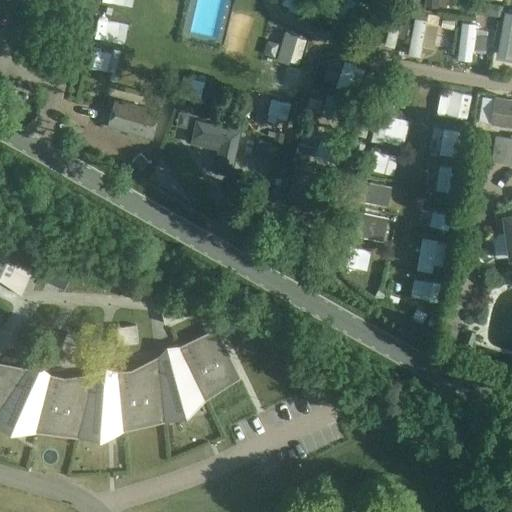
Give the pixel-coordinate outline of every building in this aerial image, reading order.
[(316,15),(317,0),(291,0),(290,12),(316,15)] [(423,0),(423,8),(437,9),(437,0),(423,0)] [(477,2),(476,14),(498,17),(500,5),(477,2)] [(95,38),(120,42),(123,21),(98,18),(95,38)] [(400,21),(391,18),(383,46),(392,49),(400,21)] [(455,20),(443,18),(441,28),(454,30),(455,20)] [(459,19),(458,56),(478,56),(479,20),(459,19)] [(284,30),(278,55),(303,61),(310,37),(284,30)] [(507,62),(511,42),(511,39),(511,32),(502,30),(494,66),(506,69),(507,62)] [(105,77),(126,79),(128,58),(107,56),(105,77)] [(301,81),(302,67),(290,66),(288,80),(301,81)] [(401,82),(399,89),(407,91),(409,85),(401,82)] [(449,111),(472,111),(472,89),(449,88),(449,111)] [(373,93),(362,90),(359,99),(370,103),(373,93)] [(269,95),(265,117),(283,121),(287,98),(269,95)] [(224,97),(222,113),(233,115),(236,99),(224,97)] [(511,101),(496,99),(493,113),(491,126),(511,128),(511,101)] [(120,102),(112,128),(151,139),(158,113),(120,102)] [(189,114),(179,112),(176,127),(187,129),(189,114)] [(195,122),(192,135),(220,141),(213,171),(229,174),(238,131),(195,122)] [(359,129),(357,136),(365,138),(367,131),(359,129)] [(276,131),(274,141),(282,143),(284,134),(276,131)] [(511,139),(498,138),(497,137),(493,163),(511,165),(511,139)] [(279,149),(260,140),(253,156),(272,165),(279,149)] [(307,166),(313,147),(299,142),(292,161),(307,166)] [(366,169),(389,172),(391,152),(368,149),(366,169)] [(459,184),(462,165),(438,161),(434,180),(459,184)] [(335,182),(295,171),(287,200),(297,202),(295,207),(313,212),(314,208),(327,212),(335,182)] [(361,213),(356,232),(380,238),(384,219),(361,213)] [(511,216),(505,217),(508,232),(491,235),(495,259),(511,257),(511,256),(511,216)] [(429,236),(428,258),(448,259),(449,237),(429,236)] [(349,243),(342,262),(362,268),(368,250),(349,243)] [(0,246),(0,279),(22,296),(23,294),(15,288),(28,263),(36,267),(37,264),(0,246)] [(415,292),(436,297),(441,278),(420,273),(415,292)] [(177,298),(160,306),(165,324),(185,315),(177,298)] [(118,327),(117,345),(138,343),(136,325),(118,327)] [(123,425),(125,425),(163,421),(165,421),(164,419),(163,419),(162,410),(201,392),(203,395),(240,377),(216,329),(180,347),(180,348),(156,360),(156,368),(117,372),(117,374),(90,376),(88,385),(50,375),(50,376),(23,369),(18,376),(0,363),(0,413),(38,423),(37,427),(39,427),(76,436),(78,437),(79,435),(77,434),(79,426),(122,422),(123,425)] [(67,333),(59,349),(80,355),(85,338),(67,333)]
